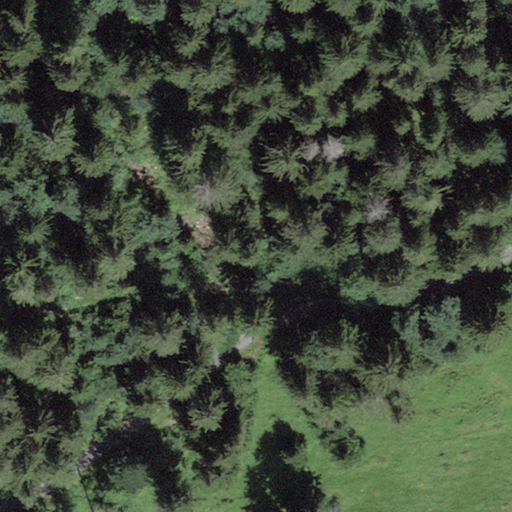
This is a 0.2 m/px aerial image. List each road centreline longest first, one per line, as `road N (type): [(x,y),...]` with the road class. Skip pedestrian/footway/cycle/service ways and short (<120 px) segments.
road 1 (track): [(511,259),(302,319),(238,350),(1,511)]
road 2 (track): [(0,314),(297,282),(467,276)]
